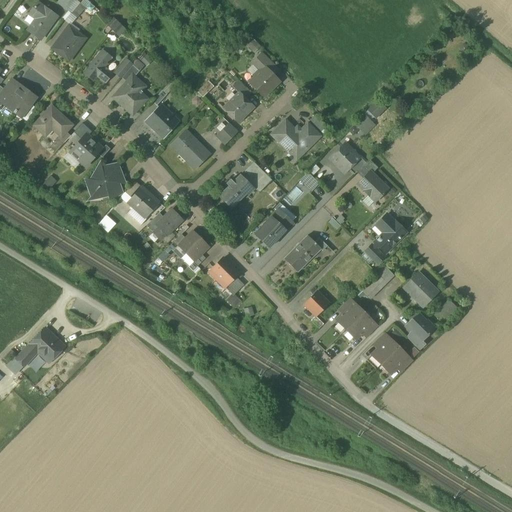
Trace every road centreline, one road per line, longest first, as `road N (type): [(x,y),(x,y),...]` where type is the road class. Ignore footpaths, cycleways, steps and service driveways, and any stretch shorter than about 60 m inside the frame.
road 1 (unclassified): [(429,511),(379,483),(254,443),(211,390),(0,247)]
road 2 (unclassified): [(511,493),(346,385),(182,199)]
road 3 (unclassified): [(182,199),(94,104),(0,44)]
road 4 (residential): [(182,199),(286,95)]
